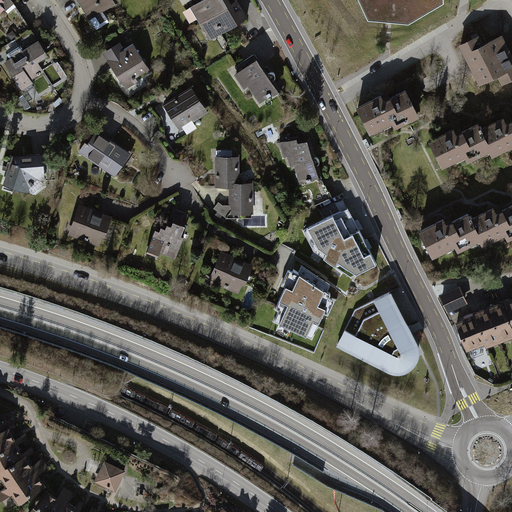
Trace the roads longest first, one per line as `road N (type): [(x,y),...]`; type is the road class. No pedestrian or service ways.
road 1 (secondary): [(460,449),(221,335),(0,254)]
road 2 (trunk): [(430,511),(217,384),(0,301)]
road 3 (secondary): [(271,0),(355,156),(481,424)]
road 4 (trunk): [(0,313),(211,394),(408,511)]
road 5 (secondary): [(277,511),(171,443),(0,369)]
road 6 (residential): [(0,112),(49,123),(81,98),(79,64),(38,0)]
